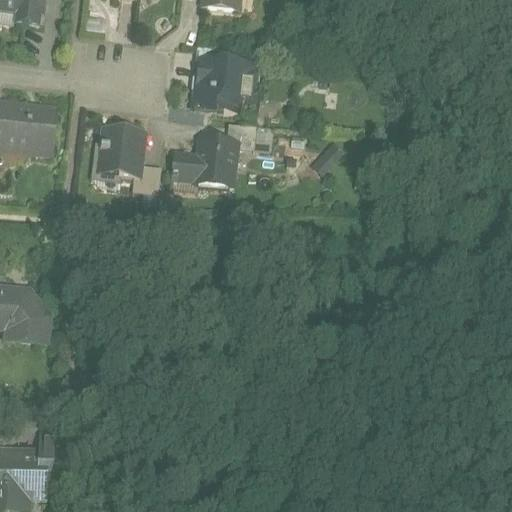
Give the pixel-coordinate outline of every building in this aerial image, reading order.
[(36,40),(41,0),(0,0),(0,20),(11,22),(10,37),(36,40)] [(234,25),(237,0),(197,0),(195,20),(234,25)] [(253,74),(191,67),(186,116),(196,117),(195,121),(247,127),(253,74)] [(0,162),(46,168),(52,117),(0,110),(0,162)] [(226,130),(226,145),(252,146),(253,130),(226,130)] [(142,142),(97,137),(91,186),(130,190),(137,191),(138,175),(142,142)] [(229,200),(233,152),(190,148),(189,164),(171,162),(169,191),(187,192),(186,196),(229,200)] [(318,188),(337,165),(326,156),(307,178),(318,188)] [(156,177),(138,175),(137,191),(130,190),(128,202),(152,205),(156,177)] [(0,294),(0,356),(40,356),(40,343),(40,328),(24,297),(0,294)] [(37,451),(37,460),(0,458),(0,511),(39,511),(40,492),(57,493),(58,452),(37,451)]
